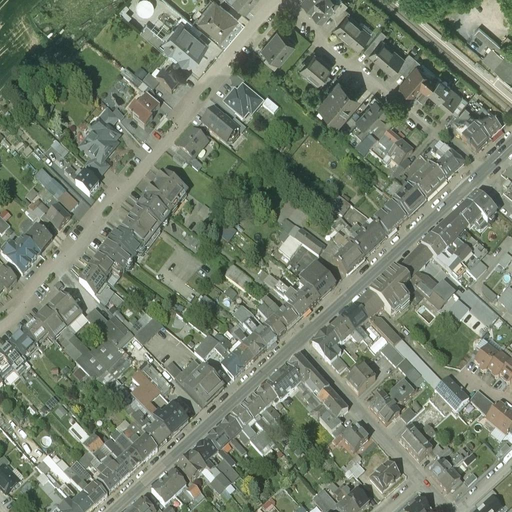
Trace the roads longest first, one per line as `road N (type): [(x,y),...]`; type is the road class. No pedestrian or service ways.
road 1 (residential): [(280,1),(65,256),(0,320)]
road 2 (residential): [(280,1),(480,171)]
road 3 (tertiary): [(299,342),(114,511)]
road 4 (tertiary): [(473,178),(299,342)]
road 5 (residential): [(299,342),(420,479)]
